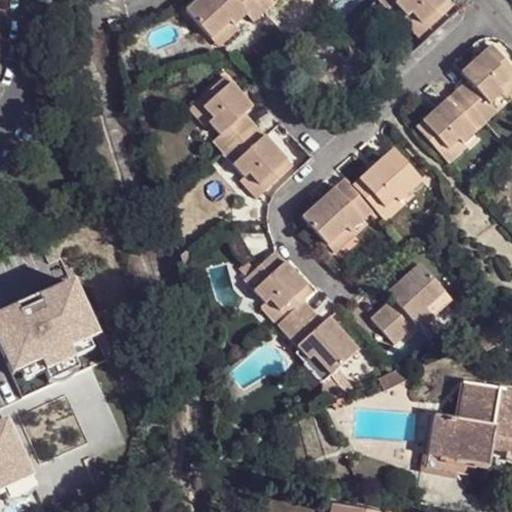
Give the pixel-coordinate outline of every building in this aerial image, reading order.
[(247,15),(255,22),(264,13),(253,0),(207,0),(193,14),(213,38),(229,23),(233,28),(247,15)] [(253,0),(264,13),(278,0),(253,0)] [(426,32),(452,8),(445,0),(376,0),(388,13),(395,7),(406,20),(411,16),(426,32)] [(411,16),(406,20),(400,25),(415,42),(426,32),(411,16)] [(237,33),(233,28),(229,23),(213,38),(220,47),(237,33)] [(467,82),(455,92),(484,123),(496,113),(489,106),(503,93),(496,88),(511,74),(488,47),(459,74),(467,82)] [(496,88),(503,93),(507,98),(511,93),(511,73),(511,74),(496,88)] [(222,153),(254,123),(243,112),(251,105),(225,77),(199,103),(212,118),(208,122),(219,135),(212,142),(222,153)] [(460,137),(464,141),(484,123),(455,92),(415,127),(439,155),(460,137)] [(212,118),(199,103),(190,111),(204,125),(208,122),(212,118)] [(262,186),(288,161),(254,123),(222,153),(243,176),(248,172),(262,186)] [(460,137),(439,155),(451,168),(471,149),(464,141),(460,137)] [(395,150),(352,189),(373,212),(377,216),(397,196),(401,202),(422,180),(395,150)] [(248,172),(243,176),(238,181),(253,195),(262,186),(248,172)] [(373,212),(352,189),(344,181),(303,220),(327,246),(345,230),(349,234),(373,212)] [(397,196),(377,216),(385,224),(404,205),(401,202),(397,196)] [(345,230),(327,246),(337,258),(356,240),(349,234),(345,230)] [(303,301),(313,293),(275,253),(255,273),(246,264),(238,273),(266,302),(271,297),(287,316),(303,301)] [(443,294),(421,267),(386,297),(390,303),(371,321),(393,346),(427,318),(422,312),(443,294)] [(0,511),(13,511),(43,499),(68,487),(69,488),(101,472),(91,451),(126,435),(91,360),(107,352),(96,329),(71,276),(43,289),(39,289),(37,289),(34,290),(30,290),(27,292),(31,301),(20,307),(17,300),(15,303),(0,309),(0,345),(11,369),(21,392),(0,401),(0,511)] [(19,297),(17,300),(20,307),(31,301),(27,292),(25,293),(22,295),(19,297)] [(271,297),(266,302),(260,307),(277,326),(287,316),(271,297)] [(496,325),(476,334),(486,354),(511,341),(511,321),(510,320),(496,325)] [(511,394),(456,384),(450,419),(426,414),(417,470),(452,476),(455,461),(481,466),(487,435),(503,438),(500,456),(511,458),(511,394)] [(375,511),(376,511),(318,500),(314,511),(375,511)]
